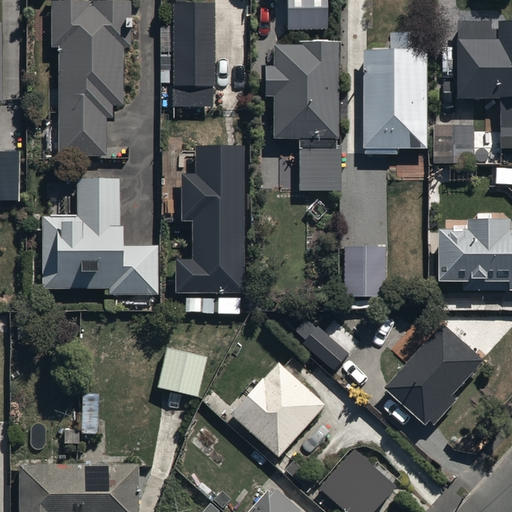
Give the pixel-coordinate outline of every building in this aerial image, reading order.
[(132,0),(49,0),(50,45),(56,45),(56,156),(104,156),(104,118),(111,118),(111,105),(122,105),(122,43),(132,43),(132,0)] [(213,0),(172,0),(173,85),(214,85),(213,0)] [(327,0),(287,0),(288,31),(328,30),(327,0)] [(511,148),(511,16),(497,16),(497,34),(458,34),(458,95),(501,95),(501,148),(511,148)] [(390,47),(362,47),(362,152),(399,152),(399,147),(426,148),(427,29),(390,29),(390,47)] [(274,92),(273,135),(296,136),(295,188),(339,188),(341,36),(297,35),(297,41),(273,40),(272,62),(262,62),(262,92),(274,92)] [(473,124),(433,124),(432,159),(473,160),(473,124)] [(173,256),(174,288),(239,287),(237,141),(192,141),(193,167),(180,167),(180,218),(189,218),(190,255),(173,256)] [(19,151),(0,151),(0,200),(18,201),(19,151)] [(41,214),(41,286),(107,286),(107,291),(159,291),(159,242),(123,242),(123,173),(75,172),(75,214),(41,214)] [(468,222),(437,222),(437,276),(507,276),(507,288),(511,288),(511,226),(511,213),(468,213),(468,222)] [(385,242),(343,242),(344,292),(385,291),(385,242)] [(440,321),(384,384),(424,420),(428,416),(435,423),(457,399),(448,391),(480,356),(440,321)] [(318,326),(302,344),(334,371),(349,353),(318,326)] [(208,356),(164,344),(153,383),(197,395),(208,356)] [(278,362),(231,414),(278,456),(326,404),(278,362)] [(374,511),(397,487),(354,450),(319,489),(344,511),(374,511)] [(18,464),(18,511),(138,511),(137,460),(18,464)] [(298,511),(269,486),(245,511),(298,511)]
